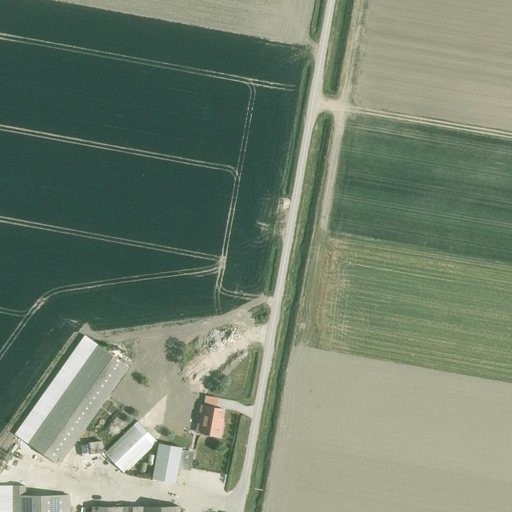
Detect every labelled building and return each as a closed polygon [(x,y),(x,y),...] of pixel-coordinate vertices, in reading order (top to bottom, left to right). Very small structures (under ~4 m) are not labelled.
[(84,335),(14,434),(28,444),(98,345),(84,335)] [(59,466),(129,367),(98,345),(28,444),(59,466)] [(200,413),(198,423),(203,424),(202,434),(220,437),(222,427),(219,427),(221,418),(223,409),(216,408),(204,406),(201,406),(200,413)] [(125,474),(158,442),(138,422),(105,453),(125,474)] [(159,443),(152,479),(176,483),(182,447),(159,443)] [(198,455),(196,476),(220,478),(222,457),(198,455)] [(87,467),(83,467),(84,482),(98,481),(96,460),(86,461),(87,467)] [(0,486),(0,511),(13,511),(13,496),(13,486),(0,486)] [(69,511),(70,496),(26,496),(26,486),(13,486),(13,496),(13,511),(69,511)]
